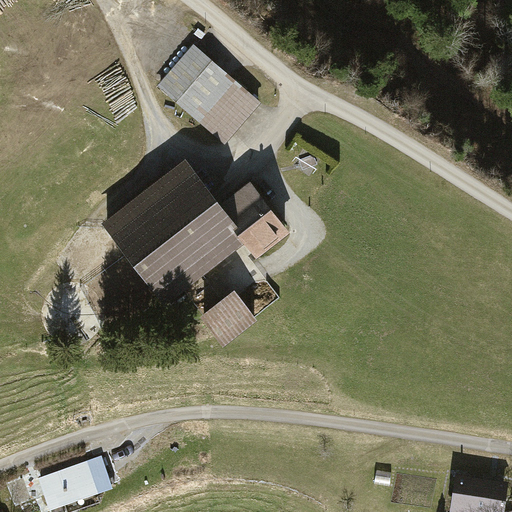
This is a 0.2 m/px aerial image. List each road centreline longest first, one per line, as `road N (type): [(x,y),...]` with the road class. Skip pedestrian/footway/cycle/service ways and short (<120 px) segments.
road 1 (track): [(511,448),(201,411),(0,469)]
road 2 (unclassified): [(115,0),(169,142),(221,162),(266,157),(329,95)]
road 3 (unclassified): [(329,95),(511,209)]
road 4 (track): [(212,303),(288,262),(304,236),(300,207),(266,157)]
road 5 (unclassified): [(196,0),(247,29),(329,95)]
